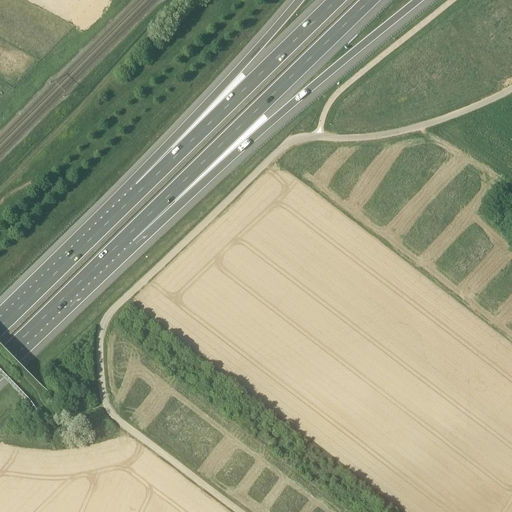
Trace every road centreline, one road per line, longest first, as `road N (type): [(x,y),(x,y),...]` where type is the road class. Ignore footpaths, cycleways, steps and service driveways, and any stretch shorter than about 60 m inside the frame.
road 1 (unclassified): [(235,511),(115,421),(102,396),(98,336),(103,315),(290,140),(317,136)]
road 2 (motorway): [(126,237),(417,0)]
road 3 (motorway): [(126,237),(371,0)]
road 4 (motorway): [(333,0),(141,189)]
road 5 (motorway): [(297,0),(141,189)]
road 6 (unclassified): [(511,89),(379,135),(317,136)]
road 7 (motorway): [(141,189),(0,327)]
road 8 (motorway): [(0,360),(126,237)]
